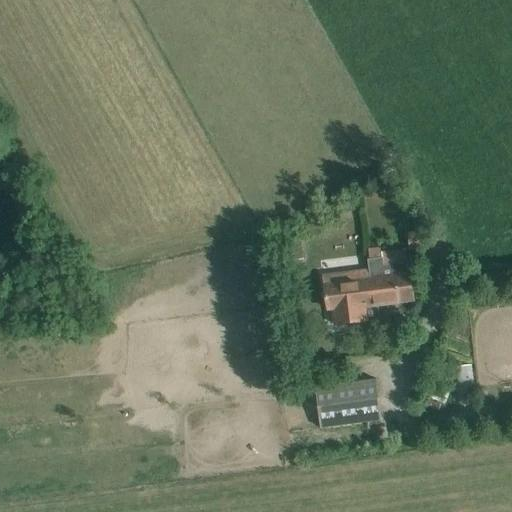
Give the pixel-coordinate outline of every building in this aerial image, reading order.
[(414,203),(404,209),(410,218),(420,212),(414,203)] [(436,234),(428,235),(429,247),(438,246),(436,234)] [(301,240),(290,242),(293,262),(304,261),(301,240)] [(368,249),(370,260),(382,259),(381,248),(368,249)] [(382,259),(369,261),(371,281),(372,281),(375,306),(414,301),(412,290),(416,288),(415,278),(410,277),(410,275),(409,275),(407,264),(388,266),(389,270),(384,271),(382,259)] [(371,281),(326,287),(329,310),(333,309),(336,325),(347,324),(367,321),(365,307),(375,306),(372,281),(371,281)] [(436,384),(454,392),(465,367),(448,359),(436,384)] [(376,380),(317,388),(322,428),(382,420),(376,380)]
